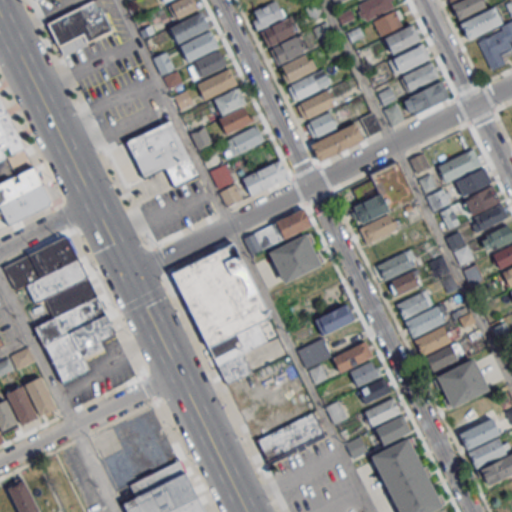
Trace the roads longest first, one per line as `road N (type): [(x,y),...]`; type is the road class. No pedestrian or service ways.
road 1 (residential): [(218,0),(472,511)]
road 2 (tertiary): [(244,511),(0,19)]
road 3 (residential): [(127,277),(511,84)]
road 4 (residential): [(511,183),(420,0)]
road 5 (residential): [(0,462),(176,374)]
